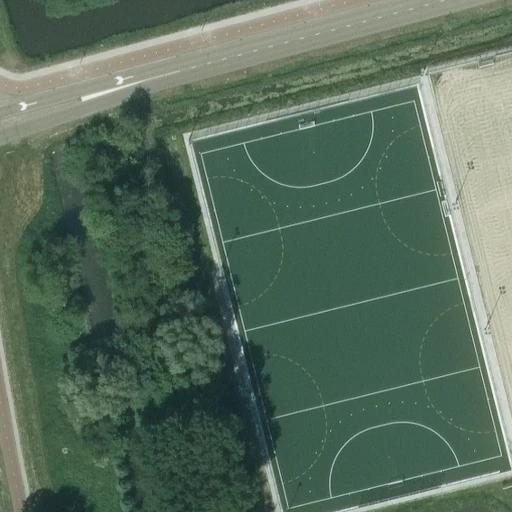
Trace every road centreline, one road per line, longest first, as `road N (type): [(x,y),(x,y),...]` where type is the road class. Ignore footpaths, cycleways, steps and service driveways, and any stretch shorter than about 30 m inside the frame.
road 1 (unclassified): [(179,70),(442,0)]
road 2 (unclassified): [(0,135),(179,70)]
road 3 (unclassified): [(179,70),(0,111)]
